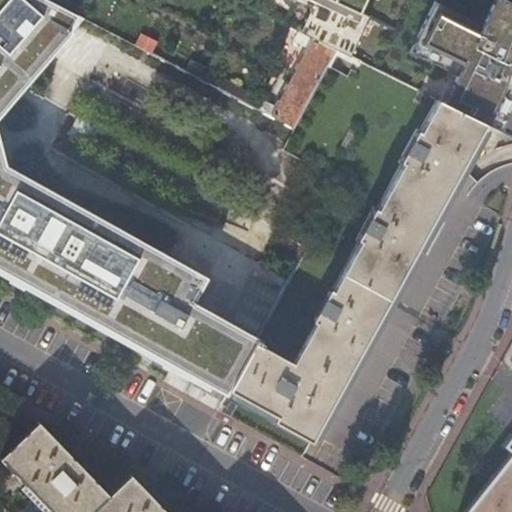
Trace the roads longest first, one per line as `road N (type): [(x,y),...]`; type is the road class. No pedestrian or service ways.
road 1 (residential): [(308,511),(0,341)]
road 2 (residential): [(387,511),(491,317),(511,254)]
